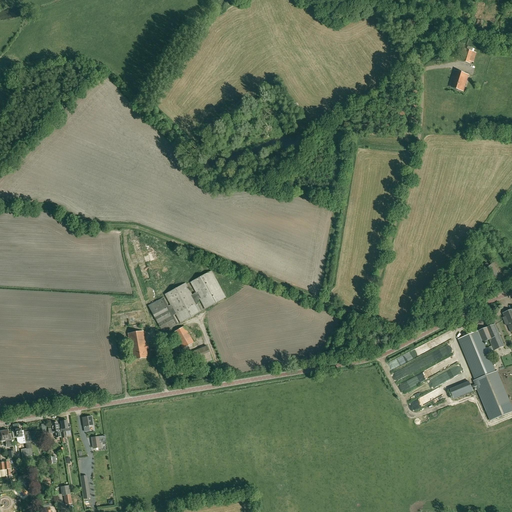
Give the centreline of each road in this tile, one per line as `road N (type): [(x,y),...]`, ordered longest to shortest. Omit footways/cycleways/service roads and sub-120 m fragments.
road 1 (unclassified): [(0,421),(359,363),(511,293)]
road 2 (track): [(0,203),(50,207),(91,225),(132,226),(368,316)]
